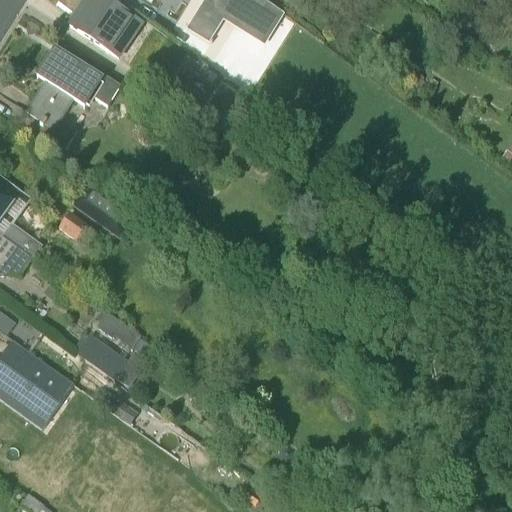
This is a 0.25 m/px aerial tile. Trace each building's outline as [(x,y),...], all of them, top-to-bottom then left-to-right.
[(101,0),(86,0),(69,26),(118,59),(140,25),(101,0)] [(265,41),(281,16),(259,0),(258,0),(206,0),(205,1),(204,3),(227,17),(265,41)] [(58,79),(52,89),(45,85),(27,115),(41,124),(39,128),(41,129),(38,134),(65,151),(76,135),(59,124),(70,107),(81,114),(85,108),(88,110),(94,101),(107,109),(120,89),(100,76),(94,69),(86,64),(77,61),(63,52),(60,57),(53,53),(43,70),(58,79)] [(109,166),(95,187),(125,208),(134,194),(127,189),(127,183),(124,178),(125,177),(109,166)] [(88,187),(72,208),(120,243),(136,222),(88,187)] [(0,239),(17,251),(32,262),(33,260),(34,261),(42,249),(11,226),(25,208),(15,201),(16,200),(0,188),(0,239)] [(70,215),(57,232),(84,251),(96,234),(70,215)] [(0,274),(17,251),(0,239),(0,274)] [(114,338),(148,363),(156,353),(139,342),(141,338),(107,313),(96,330),(112,341),(114,338)] [(90,338),(76,358),(114,384),(127,365),(90,338)] [(0,396),(3,399),(45,429),(74,388),(12,343),(0,358),(0,396)] [(103,392),(95,403),(120,420),(127,410),(103,392)]
